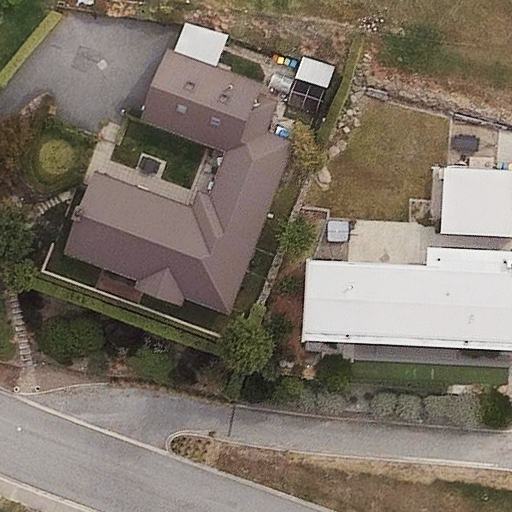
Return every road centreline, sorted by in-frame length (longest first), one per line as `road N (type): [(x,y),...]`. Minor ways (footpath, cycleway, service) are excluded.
road 1 (residential): [(65,452),(157,431),(309,430),(511,450)]
road 2 (residential): [(65,452),(220,511)]
